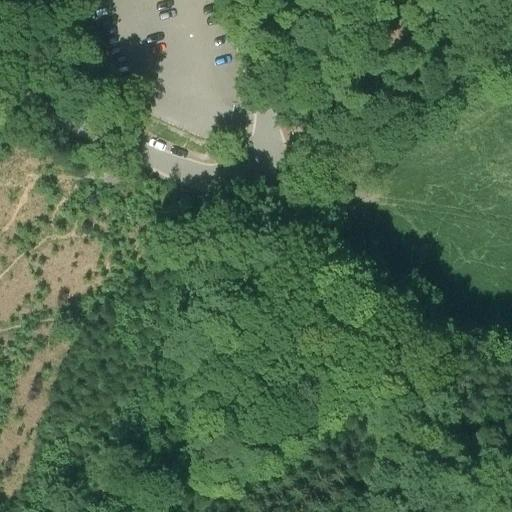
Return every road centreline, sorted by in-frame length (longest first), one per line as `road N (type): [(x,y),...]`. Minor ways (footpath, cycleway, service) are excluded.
road 1 (unclassified): [(233,0),(271,130),(266,158),(251,173),(198,177),(0,85)]
road 2 (track): [(266,158),(317,241),(421,343),(452,390)]
road 3 (track): [(321,137),(430,98),(511,34)]
road 4 (track): [(452,390),(488,511)]
